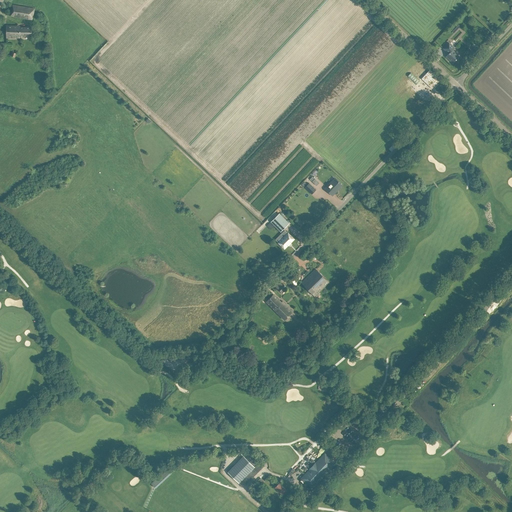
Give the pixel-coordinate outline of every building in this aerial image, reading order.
[(13,5),(10,16),(33,21),(35,9),(13,5)] [(20,26),(7,26),(7,38),(20,38),(20,36),(32,36),(32,27),(20,27),(20,26)] [(454,48),(452,45),(449,42),(443,48),(446,51),(447,50),(449,53),(446,56),(453,63),(459,56),(452,50),(454,48)] [(419,77),(434,90),(441,83),(426,69),(419,77)] [(401,106),(407,112),(419,99),(413,93),(401,106)] [(312,182),(318,188),(321,184),(315,179),(316,178),(314,176),(311,179),(313,181),(312,182)] [(329,184),(334,178),(332,176),(326,182),(329,184)] [(336,190),(341,184),(335,178),(325,188),(332,196),(337,190),(336,190)] [(309,183),(305,187),(312,194),(316,190),(309,183)] [(288,219),(286,220),(279,213),(270,222),(281,232),(289,223),(290,222),(288,219)] [(283,238),(278,243),(284,249),(288,245),(291,243),(290,243),(294,239),(288,233),(285,230),(280,235),(283,238)] [(315,297),(329,283),(316,269),(301,283),(312,294),(311,294),(312,295),(311,296),(313,298),(314,297),(315,297)] [(278,289),(281,292),(286,287),(283,284),(278,289)] [(293,312),(283,301),(281,302),(273,294),(266,301),(285,320),(293,312)] [(318,480),(322,475),(322,476),(334,464),(325,455),(316,464),(315,463),(310,469),(311,469),(302,479),(305,481),(308,479),(314,484),(318,480)] [(244,456),(228,472),(239,483),(243,487),(265,465),(260,461),(255,467),(244,456)] [(173,460),(152,480),(156,485),(178,465),(173,460)] [(282,494),(286,489),(279,483),(275,487),(282,494)]
